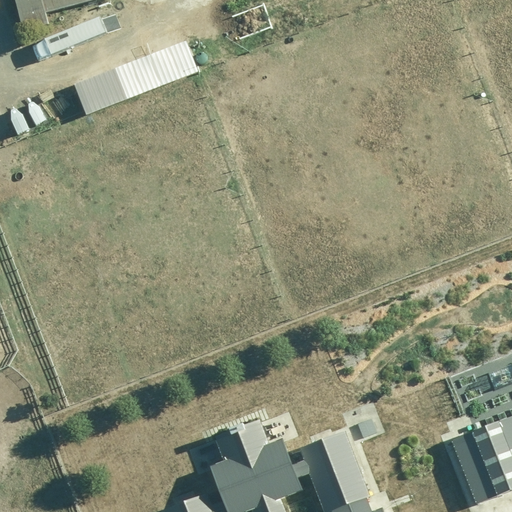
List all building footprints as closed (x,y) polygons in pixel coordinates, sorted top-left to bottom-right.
[(18,0),(27,28),(52,21),(50,14),(99,0),(18,0)] [(511,419),(457,441),(481,504),(511,492),(511,419)] [(230,463),(218,466),(231,511),(250,511),(258,510),(258,511),(289,511),(285,498),(306,492),(291,440),(272,445),(268,427),(224,439),(230,463)] [(309,449),(330,511),(390,511),(386,511),(376,511),(351,435),(309,449)] [(216,511),(211,497),(170,511),(216,511)]
